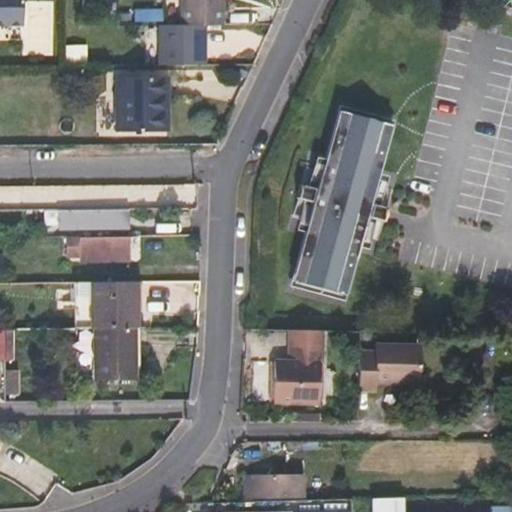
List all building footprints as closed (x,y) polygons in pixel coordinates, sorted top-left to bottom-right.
[(0,0),(0,24),(23,24),(22,0),(0,0)] [(220,0),(181,0),(181,25),(202,25),(221,25),(220,0)] [(181,25),(160,26),(160,65),(202,65),(202,25),(181,25)] [(116,77),(116,130),(159,130),(159,98),(166,97),(166,77),(116,77)] [(360,240),(374,190),(377,179),(393,123),(347,110),(331,165),(314,227),(298,281),(344,294),(360,240)] [(303,224),(314,227),(331,165),(321,162),(314,185),(304,183),(300,197),(310,200),(303,224)] [(374,190),(360,240),(371,242),(377,218),(388,221),(392,207),(382,204),(388,181),(377,179),(374,190)] [(49,225),(109,224),(109,209),(48,210),(49,225)] [(65,237),(66,255),(81,255),(80,236),(65,237)] [(126,254),(125,236),(80,236),(81,255),(126,254)] [(81,263),(126,261),(126,254),(81,255),(81,263)] [(134,328),(138,328),(136,281),(92,282),(93,328),(134,328)] [(93,380),(135,380),(134,328),(93,328),(93,380)] [(324,363),(325,331),(291,330),(290,362),(277,362),(275,402),(319,403),(321,364),(324,363)] [(378,345),(377,353),(361,353),(359,390),(378,390),(378,383),(421,384),(422,347),(378,345)] [(303,497),(303,476),(252,476),(252,497),(303,497)]
